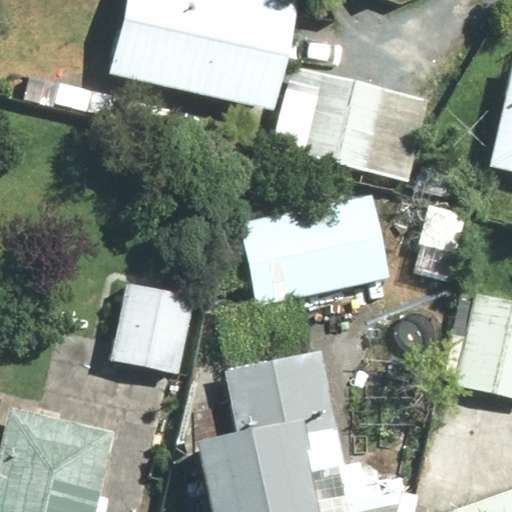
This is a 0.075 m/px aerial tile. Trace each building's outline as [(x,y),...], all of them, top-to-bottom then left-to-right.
[(248,0),(114,0),(96,78),(256,115),(281,7),(248,0)] [(511,67),(499,65),(475,172),(511,180),(511,67)] [(417,100),(278,73),(262,153),(401,181),(417,100)] [(360,211),(228,236),(243,313),(375,288),(360,211)] [(178,294),(114,284),(101,366),(165,376),(178,294)] [(227,439),(171,450),(183,511),(343,511),(312,357),(215,376),(227,439)] [(82,511),(99,433),(0,412),(0,511),(82,511)] [(511,511),(511,488),(443,511),(511,511)]
